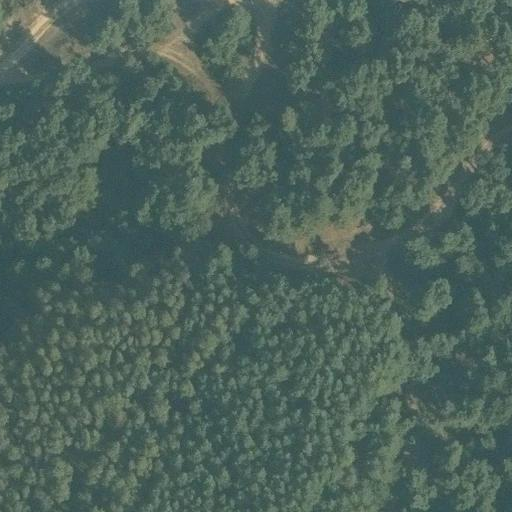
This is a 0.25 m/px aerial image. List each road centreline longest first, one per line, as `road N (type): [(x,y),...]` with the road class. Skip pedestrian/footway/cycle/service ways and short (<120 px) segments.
road 1 (track): [(511,142),(476,166),(436,221),(365,265),(315,269),(271,258),(243,234),(229,200),(238,98),(270,0)]
road 2 (track): [(385,254),(401,342),(408,460),(378,511)]
road 3 (track): [(0,85),(138,60),(242,0)]
